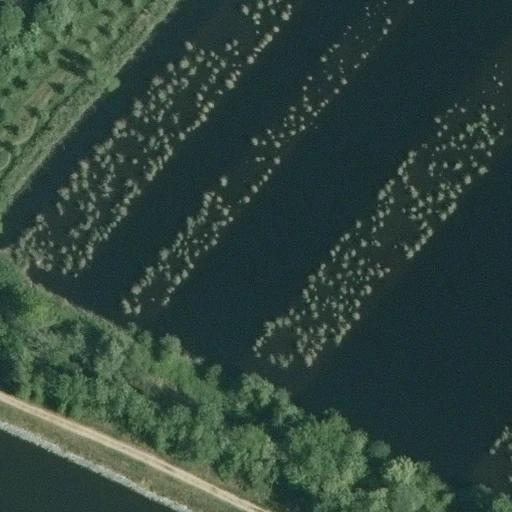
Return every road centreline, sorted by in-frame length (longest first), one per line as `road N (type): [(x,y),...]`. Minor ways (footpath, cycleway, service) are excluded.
road 1 (track): [(215,511),(0,407)]
road 2 (track): [(0,141),(117,0)]
